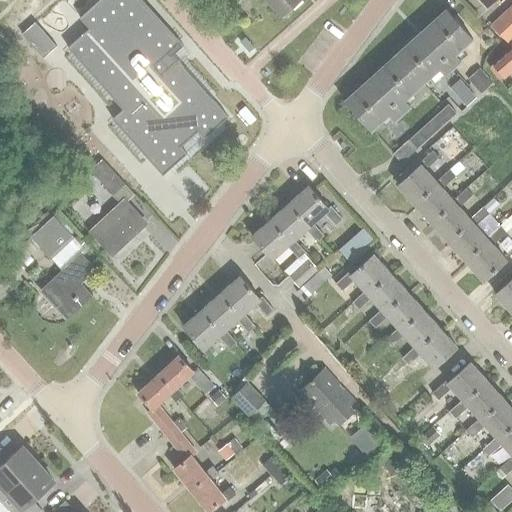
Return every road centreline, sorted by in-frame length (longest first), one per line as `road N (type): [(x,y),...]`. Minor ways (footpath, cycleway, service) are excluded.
road 1 (unclassified): [(80,422),(94,383),(289,124)]
road 2 (residential): [(511,366),(289,124)]
road 3 (unclassified): [(289,124),(382,0)]
